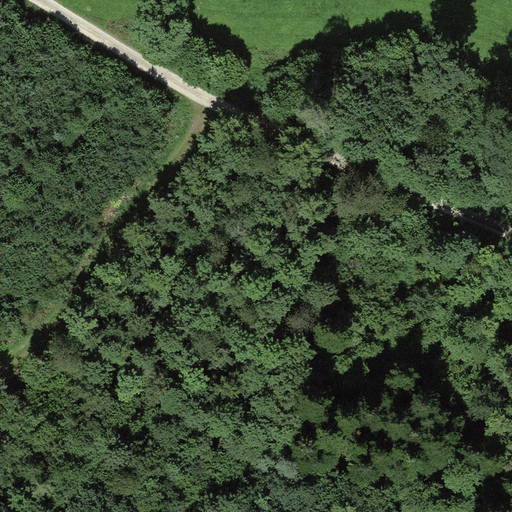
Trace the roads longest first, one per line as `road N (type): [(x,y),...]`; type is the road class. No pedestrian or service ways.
road 1 (track): [(511,234),(216,101),(38,0)]
road 2 (track): [(216,101),(60,324),(0,368)]
